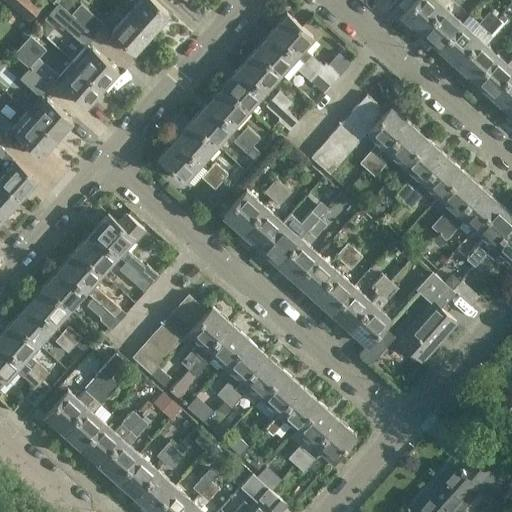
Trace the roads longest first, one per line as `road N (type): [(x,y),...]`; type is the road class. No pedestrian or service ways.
road 1 (residential): [(403,425),(105,159)]
road 2 (residential): [(511,160),(333,0)]
road 3 (residential): [(105,159),(249,0)]
road 4 (residential): [(403,425),(511,304)]
road 5 (residential): [(0,276),(105,159)]
